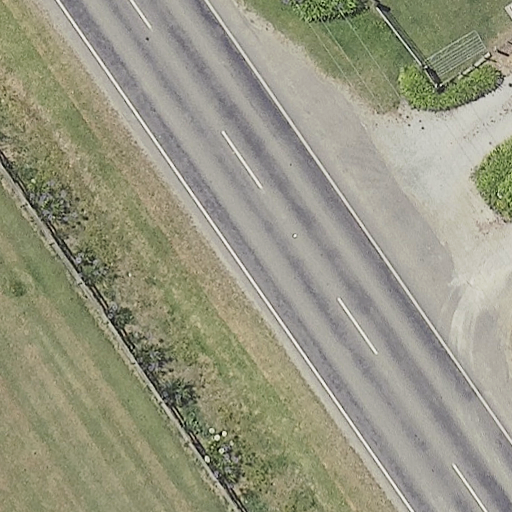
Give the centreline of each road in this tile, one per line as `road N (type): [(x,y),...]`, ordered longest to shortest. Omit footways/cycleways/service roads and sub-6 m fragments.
road 1 (secondary): [(129,0),(483,511)]
road 2 (unknown): [(364,340),(511,239)]
